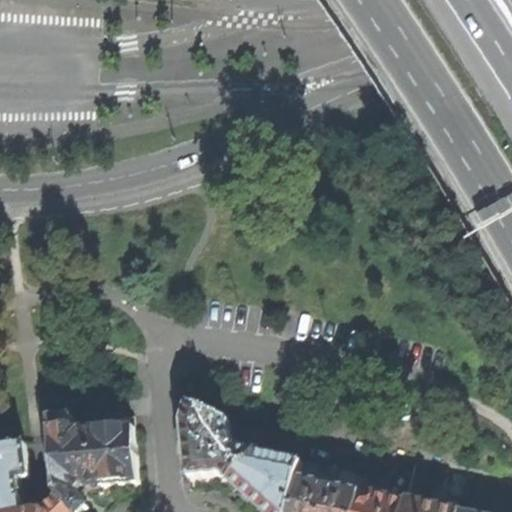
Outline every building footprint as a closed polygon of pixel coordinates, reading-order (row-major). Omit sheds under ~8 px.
[(224,477),(232,483),(258,455),(236,447),(233,441),(232,435),(261,442),(263,428),(256,427),(231,421),(229,421),(191,405),(186,423),(191,479),(206,478),(224,477)] [(232,411),(229,421),(231,421),(256,427),(257,420),(245,417),(246,414),(232,411)] [(50,418),(50,433),(73,423),(73,416),(50,418)] [(56,494),(60,498),(72,511),(85,511),(88,508),(88,505),(80,496),(88,489),(95,489),(108,488),(108,486),(141,483),(136,416),(104,419),(105,432),(76,434),(75,422),(73,423),(50,433),(56,494)] [(26,444),(0,447),(0,511),(72,511),(60,498),(45,511),(44,511),(22,511),(20,480),(29,479),(30,477),(26,444)] [(258,455),(232,483),(256,505),(264,511),(293,511),(300,479),(304,464),(258,455)] [(373,455),(367,477),(377,479),(382,457),(373,455)] [(410,496),(425,499),(431,470),(416,467),(410,496)] [(444,471),(440,484),(466,491),(469,478),(444,471)] [(364,493),(300,479),(293,511),(359,511),(363,499),(364,493)] [(372,501),(363,499),(359,511),(405,511),(408,502),(377,496),(372,498),(372,501)] [(452,511),(408,502),(405,511),(452,511)]
